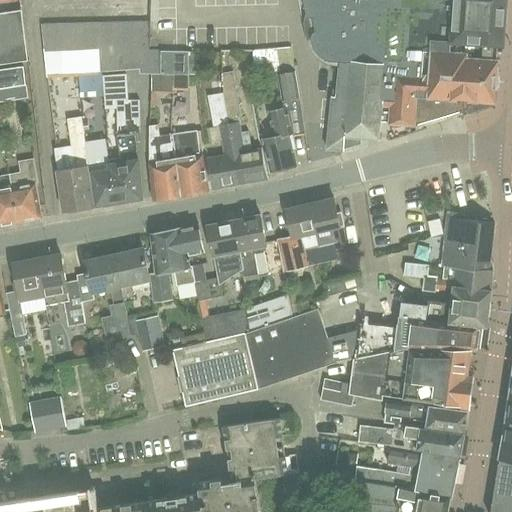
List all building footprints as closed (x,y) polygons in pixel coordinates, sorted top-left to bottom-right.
[(503,46),(503,38),(507,0),(306,0),(307,6),(309,12),(309,13),(310,13),(311,14),(313,15),(314,15),(315,15),(318,29),(317,30),(315,31),(314,32),(314,33),(313,35),(313,37),(313,39),(314,42),(315,45),(316,47),(317,48),(319,51),(320,52),(323,54),(326,56),(330,58),(332,59),(336,59),(340,59),(337,97),(332,96),(327,148),(343,150),(344,136),(379,139),(381,121),(390,122),(390,123),(414,125),(414,122),(418,122),(418,124),(468,109),(469,99),(495,101),(497,61),(491,61),(492,52),(489,51),(490,44),(503,46)] [(0,64),(27,60),(21,10),(0,13),(0,64)] [(138,44),(137,19),(126,20),(127,44),(138,44)] [(148,44),(149,19),(137,19),(138,44),(148,44)] [(116,45),(115,20),(103,21),(104,45),(116,45)] [(127,44),(126,20),(115,20),(116,45),(127,44)] [(93,46),(92,21),(81,22),(82,46),(93,46)] [(104,45),(103,21),(92,21),(93,46),(104,45)] [(72,50),(70,22),(59,23),(60,51),(72,50)] [(82,46),(81,22),(70,22),(72,50),(80,50),(80,47),(82,46)] [(60,51),(59,23),(42,23),(46,52),(60,51)] [(126,47),(148,47),(148,44),(138,44),(127,44),(116,45),(104,45),(93,46),(82,46),(80,47),(80,50),(72,50),(60,51),(46,52),(47,61),(99,59),(100,72),(101,72),(127,71),(126,47)] [(293,71),(290,47),(253,51),(253,80),(262,80),(261,69),(269,68),(270,75),(278,74),(282,100),(297,98),(293,71)] [(172,90),(172,52),(170,52),(159,52),(159,92),(172,92),(172,90)] [(187,52),(172,52),(172,90),(188,90),(188,74),(187,52)] [(194,53),(187,52),(188,74),(196,75),(194,53)] [(227,60),(249,61),(249,53),(228,52),(227,60)] [(24,66),(0,69),(0,94),(28,90),(24,66)] [(100,72),(81,73),(82,97),(105,95),(104,76),(101,72),(100,72)] [(237,117),(240,117),(232,72),(222,74),(223,93),(222,93),(240,184),(268,179),(267,172),(262,148),(252,150),(249,131),(240,133),(237,117)] [(139,99),(128,100),(127,75),(104,76),(105,95),(105,109),(117,109),(117,135),(116,135),(121,162),(108,164),(109,169),(110,169),(115,202),(142,198),(138,161),(134,133),(140,131),(139,99)] [(240,184),(222,93),(208,96),(214,126),(219,125),(225,154),(207,158),(212,189),(240,184)] [(263,139),(271,171),(296,165),(292,148),(296,147),(286,107),(269,111),(275,136),(263,139)] [(58,171),(64,210),(94,206),(88,166),(89,166),(82,117),(67,119),(75,168),(58,171)] [(94,137),(92,120),(84,121),(87,138),(94,137)] [(179,175),(176,158),(164,160),(161,136),(159,126),(150,127),(150,163),(153,197),(153,199),(187,193),(184,175),(179,175)] [(202,153),(200,154),(197,131),(173,134),(176,158),(179,175),(184,175),(187,193),(208,189),(202,153)] [(110,169),(109,169),(100,171),(99,166),(101,166),(98,146),(96,146),(95,141),(86,142),(95,206),(103,204),(105,205),(106,205),(108,205),(109,205),(112,204),(113,202),(115,202),(110,169)] [(42,218),(35,183),(38,183),(33,159),(19,162),(21,172),(10,174),(19,222),(40,218),(42,218)] [(0,176),(0,225),(19,222),(10,174),(0,176)] [(338,213),(334,198),(310,203),(320,246),(335,243),(336,250),(349,247),(341,212),(338,213)] [(320,246),(310,203),(286,209),(290,224),(286,225),(289,237),(275,240),(283,272),(309,266),(305,250),(320,246)] [(453,212),(448,211),(442,266),(445,266),(443,278),(454,279),(454,282),(454,286),(492,290),(493,270),(489,270),(493,223),(467,221),(467,216),(453,212)] [(260,214),(233,220),(243,270),(245,276),(258,274),(253,248),(266,246),(260,214)] [(243,270),(233,220),(207,225),(218,277),(220,284),(243,270)] [(199,226),(198,224),(181,228),(187,255),(204,252),(199,226)] [(187,255),(181,228),(150,235),(155,273),(150,274),(153,302),(168,300),(166,289),(170,288),(168,272),(174,271),(178,286),(194,282),(195,282),(192,266),(189,267),(187,255)] [(144,249),(114,255),(124,302),(125,302),(135,300),(132,284),(150,280),(144,249)] [(61,254),(37,259),(44,296),(46,306),(65,302),(69,326),(86,323),(82,301),(78,285),(67,288),(61,254)] [(125,302),(124,302),(114,255),(85,261),(87,273),(77,275),(79,285),(78,285),(82,301),(94,298),(92,292),(111,288),(114,303),(108,305),(111,315),(100,318),(106,341),(132,336),(128,318),(125,302)] [(44,296),(37,259),(36,259),(15,263),(13,263),(20,301),(44,296)] [(404,275),(425,278),(425,276),(428,277),(429,265),(406,262),(404,275)] [(195,282),(205,280),(202,264),(192,266),(195,282)] [(360,275),(360,274),(327,284),(329,296),(362,286),(360,275)] [(492,291),(492,290),(454,286),(454,282),(437,280),(438,278),(428,277),(425,276),(425,278),(423,290),(437,292),(437,289),(453,291),(452,303),(428,300),(426,319),(479,326),(487,328),(492,291)] [(218,277),(205,280),(195,282),(194,282),(198,301),(222,296),(220,284),(218,277)] [(250,332),(292,318),(288,295),(245,309),(250,332)] [(22,306),(10,308),(16,337),(24,335),(28,335),(22,306)] [(250,332),(245,309),(202,318),(205,338),(247,333),(250,332)] [(292,318),(250,332),(247,333),(258,389),(319,368),(337,362),(318,309),(292,318)] [(140,334),(137,320),(136,316),(128,318),(132,336),(139,334),(140,334)] [(158,316),(137,320),(140,334),(139,334),(143,351),(164,346),(158,316)] [(476,349),(479,326),(426,319),(400,316),(399,327),(386,325),(382,352),(405,347),(432,348),(455,348),(470,349),(476,349)] [(258,389),(247,333),(173,350),(186,406),(258,389)] [(24,335),(16,337),(17,347),(26,345),(24,335)] [(362,357),(353,359),(350,384),(325,379),(323,388),(354,395),(382,401),(383,395),(468,407),(472,377),(466,376),(470,350),(455,349),(432,349),(405,349),(378,354),(362,357)] [(511,384),(507,419),(499,460),(511,462),(511,384)] [(352,406),(354,395),(323,388),(321,400),(352,406)] [(67,425),(62,398),(30,404),(36,431),(67,425)] [(387,403),(386,414),(385,422),(395,424),(407,426),(464,433),(468,411),(416,405),(415,411),(411,411),(411,404),(392,401),(387,403)] [(259,511),(255,479),(278,476),(287,475),(285,456),(283,446),(282,436),(279,418),(224,426),(227,449),(232,448),(233,458),(229,458),(231,477),(232,482),(223,483),(222,478),(199,482),(200,493),(178,496),(179,501),(169,502),(169,497),(122,504),(123,509),(114,511),(113,506),(91,509),(89,498),(66,502),(66,507),(57,508),(56,503),(10,510),(10,511),(1,511),(0,511),(259,511)] [(392,445),(459,457),(464,433),(407,426),(395,424),(394,430),(361,425),(358,442),(391,446),(391,445),(392,445)] [(452,496),(459,457),(392,445),(391,445),(391,446),(388,463),(412,466),(410,475),(376,469),(357,466),(355,480),(452,496)] [(339,451),(336,465),(356,468),(359,454),(339,451)] [(511,511),(511,462),(499,460),(490,511),(511,511)] [(448,511),(452,496),(355,480),(355,485),(354,511),(448,511)] [(350,490),(340,490),(339,499),(339,500),(349,500),(350,490)]
